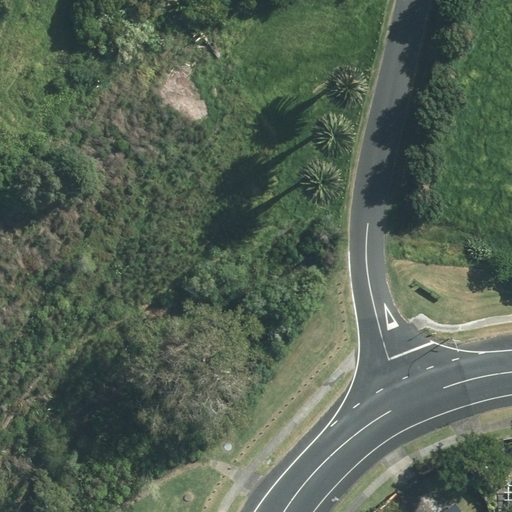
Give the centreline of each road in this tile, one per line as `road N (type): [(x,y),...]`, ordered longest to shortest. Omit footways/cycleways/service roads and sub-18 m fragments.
road 1 (residential): [(397,404),(374,280),(375,215),(378,164),(416,0)]
road 2 (secondary): [(397,404),(331,453),(284,511)]
road 3 (secondary): [(511,371),(397,404)]
